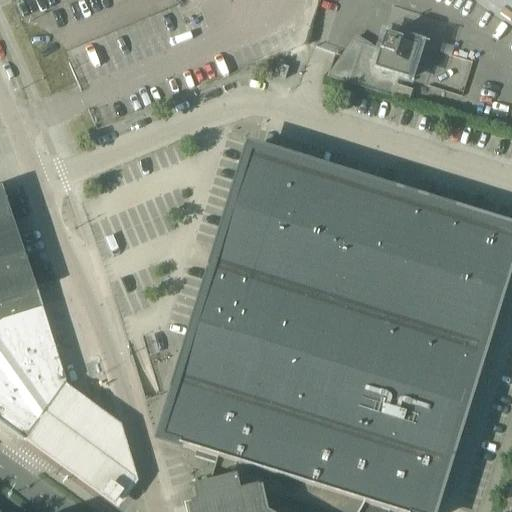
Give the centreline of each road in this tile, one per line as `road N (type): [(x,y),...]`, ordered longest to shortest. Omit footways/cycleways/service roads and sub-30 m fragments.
road 1 (residential): [(511,183),(271,104),(242,105),(41,179)]
road 2 (residential): [(159,511),(41,179)]
